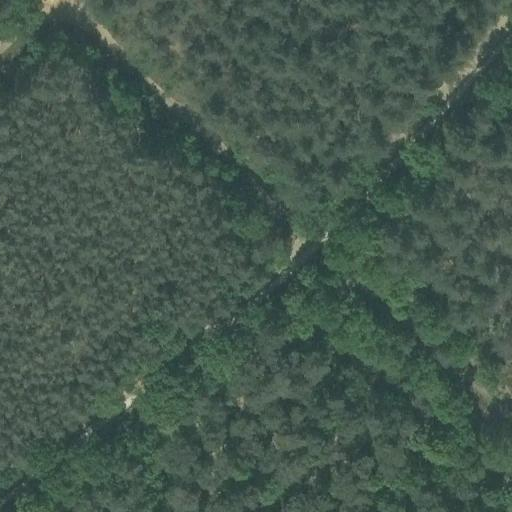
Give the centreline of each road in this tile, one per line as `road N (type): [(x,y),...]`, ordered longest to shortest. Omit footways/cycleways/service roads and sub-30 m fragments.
road 1 (track): [(511,10),(305,232),(216,312),(0,479)]
road 2 (track): [(321,239),(283,214),(72,0)]
road 3 (track): [(511,422),(415,330)]
road 4 (track): [(415,330),(321,239)]
